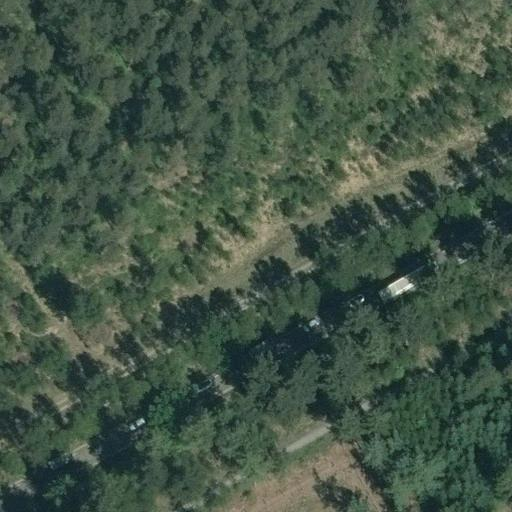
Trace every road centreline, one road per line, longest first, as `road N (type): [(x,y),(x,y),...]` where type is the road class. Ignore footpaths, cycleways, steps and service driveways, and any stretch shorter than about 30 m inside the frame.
road 1 (tertiary): [(0,504),(511,223)]
road 2 (track): [(511,157),(0,438)]
